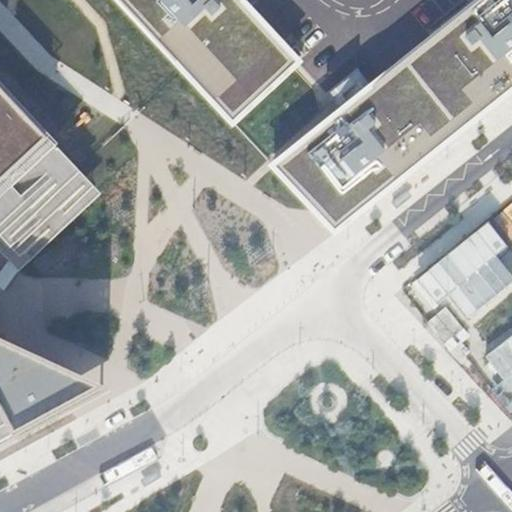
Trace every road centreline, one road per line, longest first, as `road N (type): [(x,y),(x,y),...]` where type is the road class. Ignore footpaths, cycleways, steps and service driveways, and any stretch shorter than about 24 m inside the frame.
road 1 (residential): [(320,298),(169,416),(0,510)]
road 2 (residential): [(499,481),(320,298)]
road 3 (residential): [(511,139),(320,298)]
